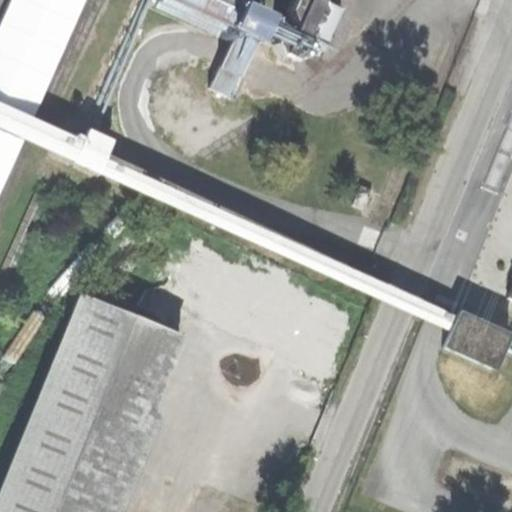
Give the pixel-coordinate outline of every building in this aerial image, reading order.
[(157,0),(157,1),(221,29),(232,6),(218,0),(157,0)] [(306,33),(317,30),(323,18),(318,6),(305,0),(295,4),(290,17),(295,28),(306,33)] [(317,30),(309,49),(325,56),(344,13),(328,6),(323,18),(317,30)] [(228,33),(235,35),(257,44),(267,22),(238,10),(228,33)] [(360,21),(344,13),(325,56),(341,64),(360,21)] [(276,48),(280,60),(290,64),(302,60),(307,48),(302,37),(292,33),(280,38),(276,48)] [(210,90),(232,100),(257,44),(235,35),(210,90)] [(111,142),(86,130),(71,160),(96,172),(101,162),(111,142)] [(96,172),(445,332),(449,321),(101,162),(96,172)] [(352,209),(364,213),(372,193),(361,189),(352,209)] [(339,343),(351,314),(274,281),(281,265),(255,254),(247,274),(259,280),(253,295),(227,283),(234,267),(194,250),(172,300),(237,328),(235,332),(259,343),(261,338),(273,343),(271,347),(327,370),(339,343)] [(122,511),(161,420),(150,414),(182,338),(82,298),(67,333),(48,327),(0,444),(0,511),(122,511)] [(500,343),(504,334),(454,312),(449,321),(445,332),(438,347),(488,370),(494,356),(500,343)] [(494,356),(511,363),(511,348),(500,343),(494,356)]
